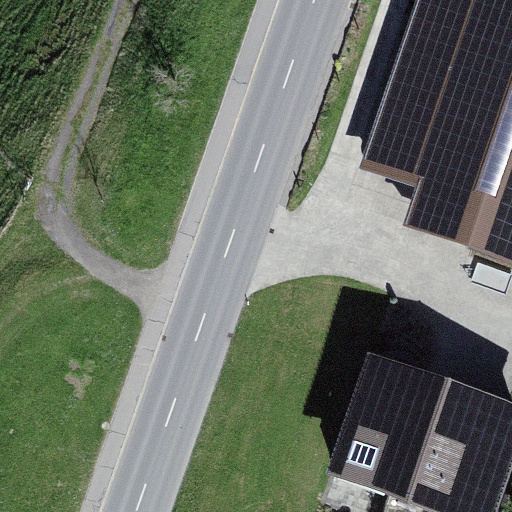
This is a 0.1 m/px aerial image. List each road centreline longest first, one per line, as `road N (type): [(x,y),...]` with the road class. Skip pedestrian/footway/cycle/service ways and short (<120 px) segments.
road 1 (tertiary): [(157,511),(334,0)]
road 2 (track): [(216,340),(110,274),(45,168),(121,0)]
